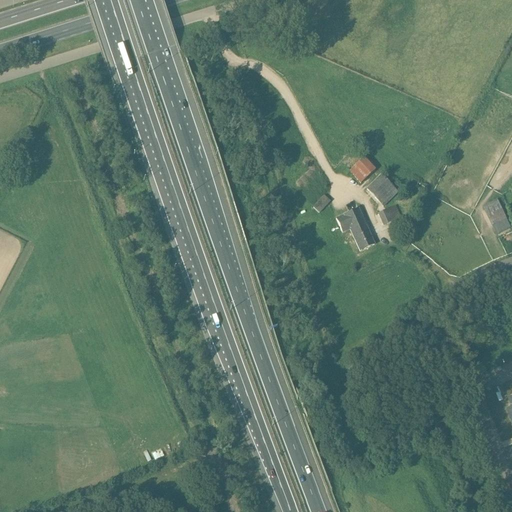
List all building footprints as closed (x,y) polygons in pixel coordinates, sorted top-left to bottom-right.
[(362,161),(350,173),(361,185),(374,173),(362,161)] [(381,177),(367,191),(384,208),(398,193),(381,177)] [(413,179),(404,192),(410,196),(419,183),(413,179)] [(323,197),(312,209),(319,215),(330,203),(323,197)] [(482,207),(491,227),(507,220),(498,200),(482,207)] [(396,207),(379,215),(384,227),(401,219),(396,207)] [(359,210),(336,220),(343,234),(350,231),(360,253),(375,246),(359,210)] [(511,397),(503,401),(511,423),(511,397)] [(511,445),(510,441),(503,444),(505,450),(511,447),(511,445)]
